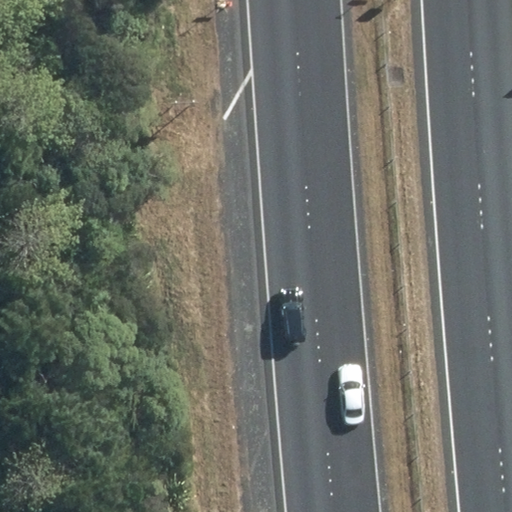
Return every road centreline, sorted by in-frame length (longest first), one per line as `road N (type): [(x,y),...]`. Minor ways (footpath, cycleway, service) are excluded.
road 1 (motorway): [(463,0),(500,511)]
road 2 (motorway): [(328,511),(293,0)]
